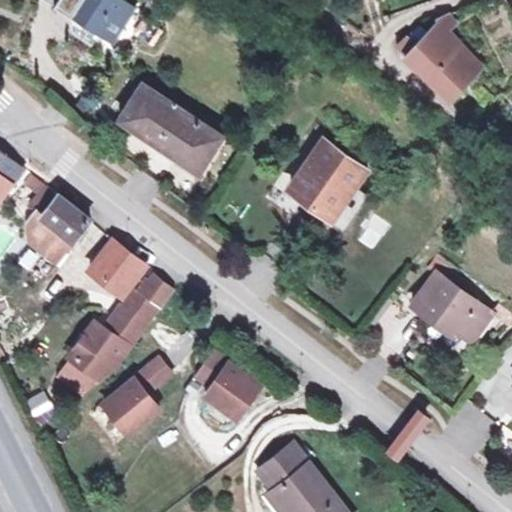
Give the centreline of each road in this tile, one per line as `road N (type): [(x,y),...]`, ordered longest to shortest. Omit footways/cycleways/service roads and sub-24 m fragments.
road 1 (residential): [(511,511),(0,111)]
road 2 (residential): [(376,53),(511,149)]
